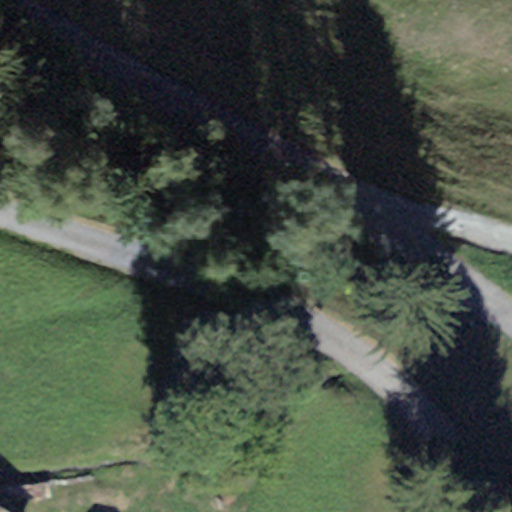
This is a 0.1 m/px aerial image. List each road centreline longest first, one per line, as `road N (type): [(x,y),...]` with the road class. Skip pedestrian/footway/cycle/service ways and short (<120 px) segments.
road 1 (unclassified): [(10,0),(351,204),(511,325)]
road 2 (unclassified): [(489,511),(374,368),(291,313),(0,209)]
road 3 (track): [(511,238),(408,209),(351,204)]
